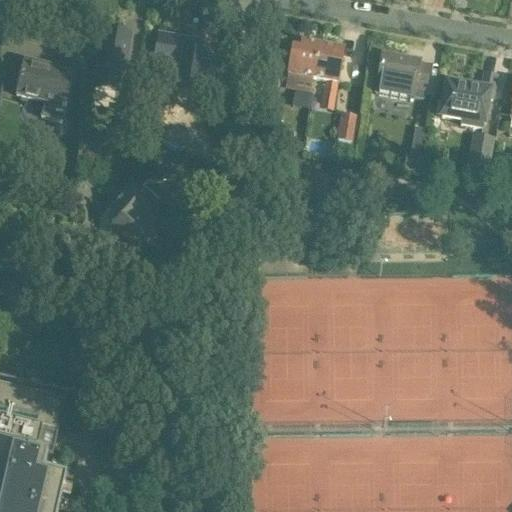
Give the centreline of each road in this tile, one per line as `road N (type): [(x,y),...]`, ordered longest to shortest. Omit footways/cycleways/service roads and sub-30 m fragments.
road 1 (residential): [(90,511),(82,461),(106,373),(234,223),(249,181),(248,0)]
road 2 (residential): [(511,40),(291,0)]
